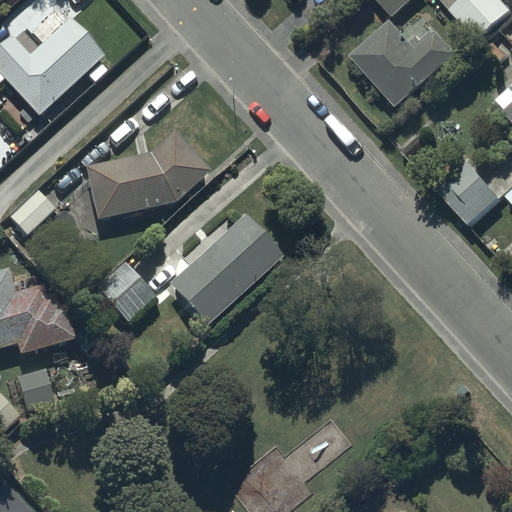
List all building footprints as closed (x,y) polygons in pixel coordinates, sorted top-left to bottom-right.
[(420,0),(371,0),(393,24),(420,0)] [(511,21),(511,17),(497,0),(472,0),(452,17),(479,49),(511,21)] [(14,47),(0,59),(0,82),(40,126),(106,66),(72,29),(31,66),(14,47)] [(413,51),(394,31),(354,67),(402,118),(460,64),(437,39),(425,50),(420,44),(413,51)] [(511,96),(500,108),(509,117),(506,121),(511,127),(511,96)] [(152,163),(88,177),(98,231),(177,215),(212,183),(175,142),(152,163)] [(437,198),(471,233),(501,204),(467,169),(437,198)] [(38,195),(12,220),(29,238),(55,213),(38,195)] [(247,225),(171,294),(209,337),(285,268),(247,225)] [(157,304),(126,271),(97,298),(128,331),(157,304)] [(0,359),(18,354),(22,366),(77,350),(60,289),(16,302),(10,279),(0,281),(0,359)] [(56,412),(46,378),(18,387),(28,420),(56,412)] [(0,443),(20,426),(0,402),(0,443)] [(23,511),(1,488),(0,489),(0,511),(23,511)]
